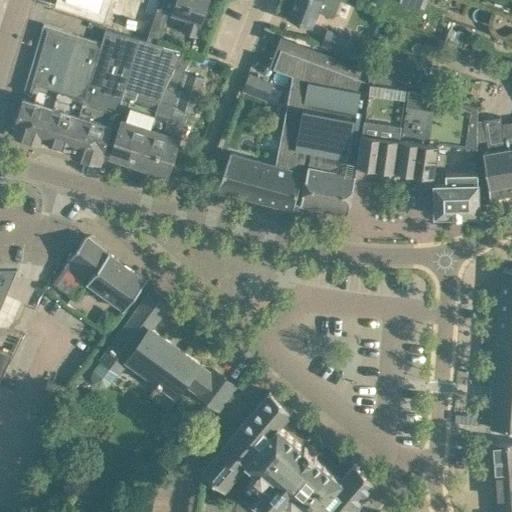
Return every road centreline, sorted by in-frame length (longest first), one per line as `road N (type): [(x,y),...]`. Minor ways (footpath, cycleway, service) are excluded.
road 1 (residential): [(447,256),(301,247),(76,183)]
road 2 (residential): [(76,183),(83,207),(280,364)]
road 3 (residential): [(447,256),(433,461)]
road 4 (residential): [(280,364),(192,462),(181,511)]
road 5 (residential): [(280,364),(401,460)]
